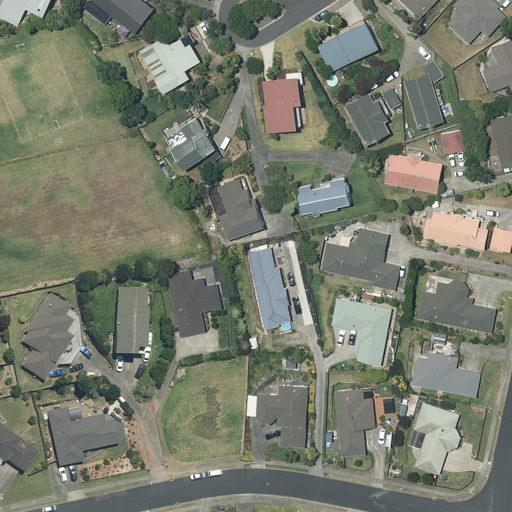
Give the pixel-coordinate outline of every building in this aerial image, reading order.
[(47,16),(56,0),(6,0),(0,11),(0,14),(20,25),(30,7),(47,16)] [(151,0),(96,0),(139,33),(160,6),(151,0)] [(405,0),(423,17),(440,0),(405,0)] [(510,15),(501,7),(504,4),(499,0),(460,0),(457,4),(463,10),(451,23),(472,42),(485,28),(492,35),(510,15)] [(374,19),(322,44),(335,70),(387,46),(374,19)] [(121,29),(116,24),(113,27),(118,32),(121,29)] [(208,58),(197,41),(192,44),(186,36),(176,42),(171,34),(156,43),(182,84),(197,75),(192,68),(208,58)] [(502,63),(487,69),(496,90),(511,83),(511,39),(495,46),(502,63)] [(409,80),(425,127),(450,118),(435,71),(409,80)] [(266,80),(270,103),(268,103),(272,131),(306,126),(302,103),(310,102),(306,75),(266,80)] [(404,105),(395,88),(384,94),(392,111),(404,105)] [(349,105),(372,145),(398,130),(391,119),(396,117),(384,97),(380,100),(375,91),(349,105)] [(511,114),(494,119),(505,167),(511,165),(511,114)] [(185,126),(192,137),(176,148),(190,168),(224,145),(214,132),(217,130),(214,126),(211,127),(202,115),(185,126)] [(149,122),(143,125),(147,134),(154,130),(149,122)] [(464,129),(444,134),(448,153),(468,148),(464,129)] [(390,181),(444,190),(448,162),(427,158),(428,154),(414,152),(413,156),(395,153),(394,157),(391,157),(389,167),(392,167),(390,181)] [(336,179),(337,183),(316,188),(314,183),(299,187),(305,213),(318,210),(319,215),(325,213),(324,211),(344,207),(344,205),(357,202),(352,176),(336,179)] [(221,185),(231,212),(224,215),(233,238),(271,225),(260,196),(257,197),(253,186),(248,188),(244,177),(221,185)] [(428,235),(442,238),(442,239),(462,243),(462,242),(490,248),(494,227),(484,225),(485,219),(468,216),(469,214),(456,211),(456,213),(439,210),(437,218),(432,217),(428,235)] [(511,227),(499,225),(494,247),(511,250),(511,227)] [(325,269),(375,280),(374,284),(399,289),(404,265),(387,261),(393,233),(364,226),(360,242),(354,240),(352,246),(331,242),(325,269)] [(291,304),(293,303),(289,286),(287,286),(282,265),(279,266),(274,246),(251,251),(268,328),(283,324),(283,322),(295,320),(291,304)] [(204,311),(225,307),(220,282),(208,285),(206,276),(196,279),(194,268),(170,274),(184,336),(209,330),(204,311)] [(426,290),(421,317),(495,332),(500,308),(475,303),(476,297),(471,296),(472,287),(467,280),(458,278),(452,282),(441,280),(439,293),(426,290)] [(119,288),(115,355),(138,356),(138,349),(147,350),(150,308),(146,308),(147,290),(119,288)] [(74,322),(65,316),(71,307),(51,294),(25,332),(28,334),(22,342),(33,350),(22,366),(45,381),(74,338),(66,333),(74,322)] [(360,341),(364,341),(361,359),(385,363),(396,308),(340,296),(335,324),(362,330),(360,341)] [(435,341),(447,343),(449,334),(437,332),(435,341)] [(261,346),(259,337),(250,338),(252,348),(261,346)] [(416,384),(480,396),(485,371),(460,367),(462,356),(432,351),(431,357),(421,355),(416,384)] [(290,356),(289,367),(299,367),(299,357),(290,356)] [(281,424),(285,424),(284,445),(310,446),(312,386),(283,384),(282,394),(260,393),(259,416),(265,422),(274,423),(281,416),(282,417),(281,424)] [(367,387),(338,390),(345,455),(370,453),(367,427),(378,426),(376,397),(368,397),(367,387)] [(76,391),(67,393),(69,401),(78,399),(76,391)] [(430,432),(419,465),(443,473),(451,450),(453,450),(461,446),(465,436),(460,428),(459,427),(463,413),(427,401),(418,428),(430,432)] [(119,445),(124,436),(122,426),(114,421),(105,423),(104,416),(71,423),(68,408),(48,413),(60,467),(84,462),(82,452),(119,445)] [(0,458),(6,463),(8,460),(24,473),(39,453),(0,423),(0,458)]
